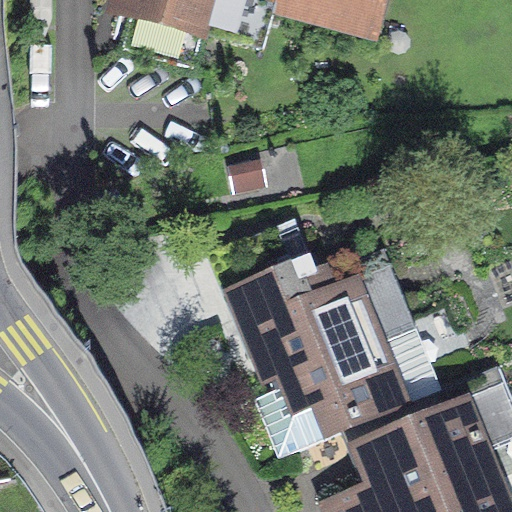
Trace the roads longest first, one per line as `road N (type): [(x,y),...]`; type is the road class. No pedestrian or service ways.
road 1 (residential): [(78,0),(78,257),(242,511)]
road 2 (primary): [(75,450),(28,341),(0,299)]
